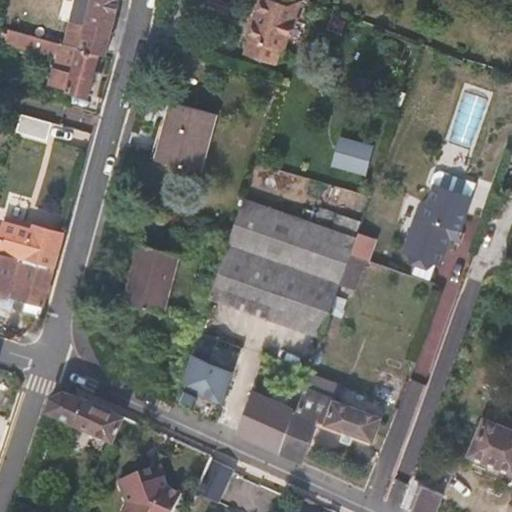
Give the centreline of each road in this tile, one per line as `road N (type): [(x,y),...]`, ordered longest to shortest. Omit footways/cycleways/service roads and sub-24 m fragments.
road 1 (residential): [(45,364),(141,0)]
road 2 (residential): [(375,511),(45,364)]
road 3 (residential): [(45,364),(0,508)]
